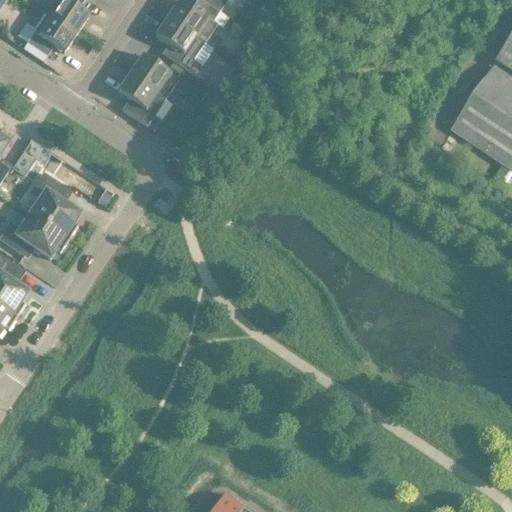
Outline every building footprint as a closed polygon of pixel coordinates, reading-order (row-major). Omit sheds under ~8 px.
[(55,0),(44,17),(74,37),(87,19),(76,12),(83,1),(81,0),(55,0)] [(196,0),(189,10),(178,2),(165,20),(193,39),(203,45),(215,27),(210,24),(217,15),(196,0)] [(269,0),(265,6),(275,12),(282,2),(279,0),(269,0)] [(62,56),(74,37),(44,17),(25,46),(45,59),(52,49),(62,56)] [(193,39),(165,20),(153,39),(181,58),(193,39)] [(511,38),(449,133),(511,174),(511,38)] [(128,76),(155,95),(168,77),(140,58),(128,76)] [(155,95),(128,76),(115,95),(126,103),(119,113),(144,130),(164,101),(155,95)] [(188,117),(199,124),(206,115),(195,107),(188,117)] [(23,178),(39,158),(20,143),(4,163),(23,178)] [(37,203),(28,216),(66,242),(75,229),(71,226),(78,217),(58,204),(66,192),(41,175),(27,196),(37,203)] [(66,242),(28,216),(18,230),(8,224),(0,236),(0,245),(21,259),(28,249),(47,262),(54,253),(58,255),(66,242)] [(0,310),(14,320),(23,307),(19,305),(25,295),(6,282),(15,269),(0,258),(0,310)] [(14,320),(0,310),(0,333),(1,331),(5,334),(14,320)] [(242,511),(241,511),(241,510),(222,497),(211,511),(242,511)]
